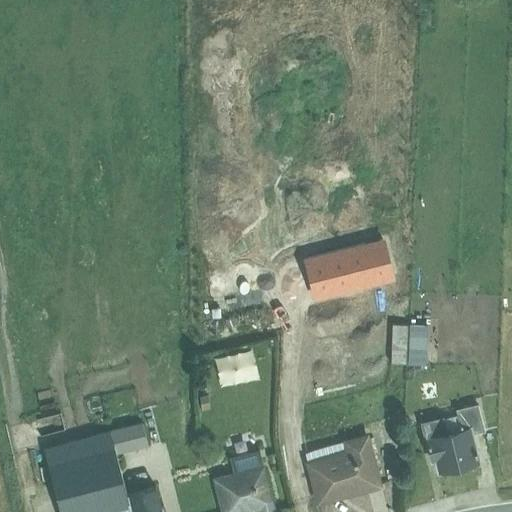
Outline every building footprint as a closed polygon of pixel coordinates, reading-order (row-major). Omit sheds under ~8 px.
[(407,327),(392,326),(391,365),(405,366),(407,327)] [(253,353),(214,357),(217,388),(256,384),(253,353)] [(472,437),(485,434),(478,406),(456,412),(461,431),(447,435),(444,419),(422,424),(432,464),(436,463),(439,475),(479,465),(472,437)] [(147,445),(141,422),(44,448),(60,511),(165,511),(163,504),(161,505),(156,487),(125,494),(115,453),(147,445)] [(380,486),(366,437),(343,443),(343,444),(306,454),(317,502),(333,498),(336,493),(341,492),(342,496),(380,486)] [(260,511),(274,511),(263,465),(214,478),(221,511),(248,511),(259,509),(260,511)]
